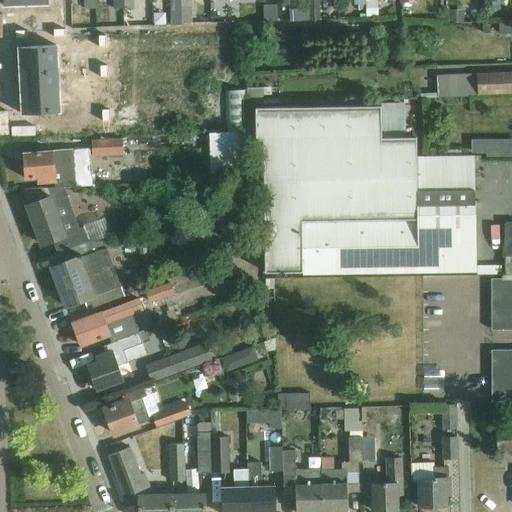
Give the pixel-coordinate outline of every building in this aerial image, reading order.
[(83,0),(84,9),(96,9),(95,0),(83,0)] [(125,9),(124,0),(113,0),(114,9),(125,9)] [(135,0),(124,0),(125,9),(135,8),(135,0)] [(170,0),(171,25),(182,25),(181,0),(170,0)] [(181,0),(182,25),(192,24),(191,0),(181,0)] [(309,0),(310,3),(310,22),(322,21),(320,0),(309,0)] [(366,10),(365,0),(353,0),(353,5),(356,5),(357,10),(366,10)] [(365,0),(366,10),(366,17),(378,17),(378,0),(377,0),(376,0),(365,0)] [(500,0),(492,1),(493,13),(501,12),(500,0)] [(279,17),(299,16),(299,3),(279,4),(279,17)] [(276,5),(262,5),(263,21),(276,21),(276,5)] [(464,11),(447,12),(447,23),(464,22),(464,11)] [(511,24),(500,25),(500,35),(511,34),(511,24)] [(219,31),(207,32),(208,56),(220,55),(219,31)] [(231,31),(219,31),(220,55),(232,55),(231,31)] [(242,31),(231,31),(232,55),(243,55),(242,31)] [(195,32),(183,33),(184,57),(196,56),(195,32)] [(207,32),(195,32),(196,56),(208,56),(207,32)] [(171,33),(159,34),(160,57),(172,57),(171,33)] [(183,33),(171,33),(172,57),(184,57),(183,33)] [(136,34),(124,35),(125,59),(137,58),(136,34)] [(148,34),(136,34),(137,58),(148,58),(148,34)] [(159,34),(148,34),(148,58),(160,57),(159,34)] [(124,35),(112,35),(113,59),(125,59),(124,35)] [(57,46),(18,48),(19,70),(58,68),(57,46)] [(58,68),(19,70),(20,92),(59,90),(58,68)] [(511,73),(476,75),(477,96),(511,94),(511,73)] [(476,75),(437,76),(437,97),(477,96),(476,75)] [(231,123),(232,86),(217,86),(216,123),(231,123)] [(262,89),(248,89),(248,104),(262,103),(262,89)] [(59,90),(20,92),(22,114),(60,112),(59,90)] [(406,104),(382,104),(255,107),(256,140),(263,140),(265,273),(303,273),(303,275),(474,272),(473,155),(417,156),(417,136),(407,136),(406,104)] [(246,132),(226,133),(210,134),(211,172),(251,170),(249,132),(246,132)] [(122,139),(92,140),(93,156),(123,154),(122,139)] [(485,139),(472,139),(472,151),(485,151),(485,139)] [(24,167),(21,168),(22,179),(25,180),(25,183),(40,183),(40,188),(41,188),(53,188),(62,187),(91,186),(88,150),(72,151),(23,154),(24,167)] [(255,208),(252,186),(235,188),(236,195),(230,196),(231,208),(237,207),(238,210),(255,208)] [(62,187),(53,188),(41,188),(45,198),(28,204),(38,231),(35,234),(39,244),(42,243),(43,246),(51,243),(55,253),(88,240),(84,228),(78,230),(62,187)] [(511,222),(502,223),(503,256),(511,256),(511,222)] [(63,263),(51,268),(57,283),(58,283),(66,306),(93,296),(115,288),(101,251),(105,249),(111,247),(108,239),(89,242),(59,253),(63,263)] [(502,279),(491,279),(491,290),(491,303),(491,316),(491,330),(499,330),(508,330),(511,329),(511,275),(502,275),(502,279)] [(168,283),(144,292),(149,305),(173,296),(168,283)] [(138,334),(131,314),(143,310),(139,299),(72,324),(80,345),(109,334),(112,343),(138,334)] [(247,301),(242,307),(249,312),(253,305),(247,301)] [(99,362),(88,366),(97,389),(123,379),(117,366),(128,362),(123,349),(141,342),(138,334),(112,343),(100,348),(103,355),(97,357),(99,362)] [(275,339),(264,343),(267,352),(275,349),(275,339)] [(242,342),(211,352),(216,367),(247,356),(242,342)] [(145,365),(151,381),(211,359),(205,343),(145,365)] [(511,349),(491,350),(492,404),(511,403),(511,349)] [(123,403),(105,410),(114,434),(138,425),(149,421),(148,417),(141,399),(144,398),(141,389),(121,397),(123,403)] [(309,395),(277,395),(277,410),(309,409),(309,395)] [(158,413),(151,416),(156,427),(167,422),(190,414),(186,403),(163,411),(158,413)] [(443,430),(457,429),(456,405),(442,405),(443,430)] [(349,433),(361,432),(360,422),(358,422),(357,410),(343,410),(343,412),(343,422),(344,433),(349,433)] [(281,412),(269,412),(270,431),(281,431),(281,412)] [(330,412),(320,412),(320,422),(330,422),(330,412)] [(343,412),(335,412),(335,413),(335,422),(343,422),(343,412)] [(497,451),(511,451),(511,428),(497,429),(497,451)] [(213,449),(212,438),(212,434),(196,434),(197,474),(213,473),(213,449)] [(444,459),(457,459),(457,436),(443,436),(444,459)] [(213,449),(213,473),(229,473),(227,437),(212,438),(213,449)] [(340,469),(320,470),(321,511),(347,511),(347,491),(359,491),(358,465),(362,465),(362,464),(362,439),(350,439),(348,439),(348,464),(340,465),(340,469)] [(178,461),(184,460),(183,444),(170,444),(171,465),(178,465),(178,461)] [(375,446),(362,447),(362,464),(376,463),(375,446)] [(282,471),(282,451),(282,447),(270,448),(271,471),(282,471)] [(173,511),(173,495),(152,496),(144,474),(140,475),(131,448),(109,456),(126,502),(138,498),(138,511),(173,511)] [(303,511),(321,511),(320,470),(295,471),(294,451),(282,451),(282,471),(283,493),(295,493),(295,511),(303,511)] [(178,465),(171,465),(171,482),(184,481),(184,460),(178,461),(178,465)] [(398,494),(403,494),(402,460),(386,461),(386,483),(371,483),(372,510),(398,509),(398,494)] [(262,464),(248,465),(248,469),(248,471),(248,487),(249,511),(275,511),(275,487),(263,487),(262,469),(262,464)] [(434,465),(410,465),(410,484),(419,484),(419,506),(422,506),(423,509),(433,509),(433,506),(446,506),(446,494),(449,494),(448,466),(434,467),(434,465)] [(249,511),(248,487),(248,471),(232,471),(232,488),(221,488),(221,511),(249,511)] [(173,495),(173,511),(206,511),(206,493),(173,495)]
